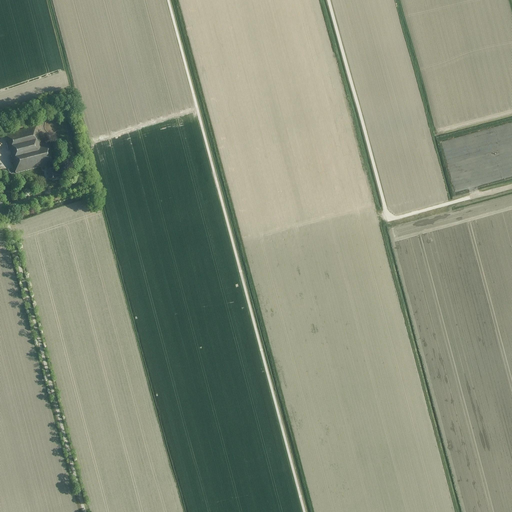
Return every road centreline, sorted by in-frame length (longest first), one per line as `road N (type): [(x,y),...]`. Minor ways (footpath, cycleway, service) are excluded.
road 1 (unclassified): [(304,511),(168,0)]
road 2 (unclassified): [(84,511),(4,210)]
